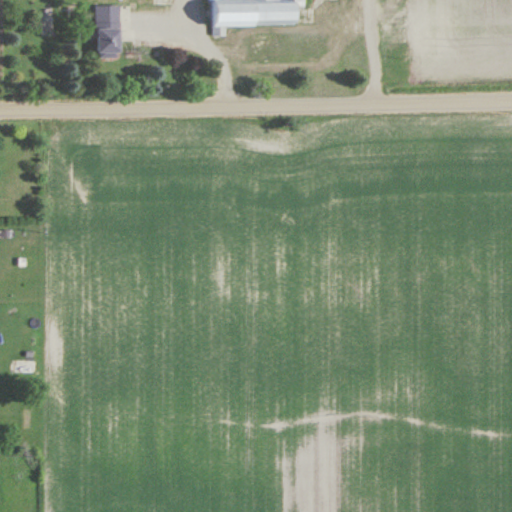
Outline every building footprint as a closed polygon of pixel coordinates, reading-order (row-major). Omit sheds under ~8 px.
[(293,0),(222,0),(220,0),(209,0),(210,28),(294,27),(293,0)] [(95,6),(95,54),(119,54),(119,6),(95,6)] [(171,28),(195,28),(195,9),(171,9),(171,28)] [(268,62),(267,34),(250,34),(251,62),(268,62)] [(36,360),(15,360),(15,374),(36,374),(36,360)]
